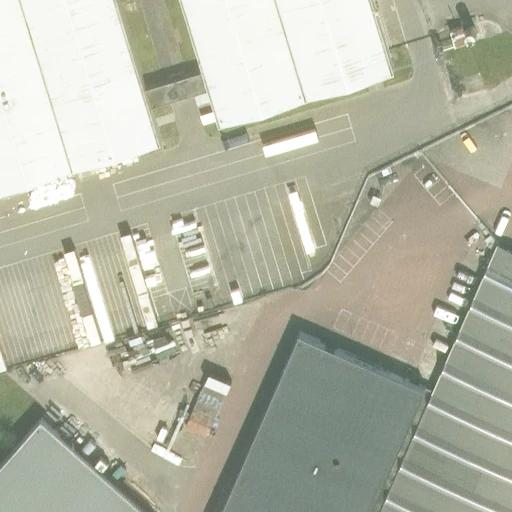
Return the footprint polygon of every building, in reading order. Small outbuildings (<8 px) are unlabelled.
[(119,0),(0,0),(0,185),(161,137),(152,110),(180,102),(175,84),(147,94),(119,0)] [(393,67),(372,0),(182,0),(205,75),(175,84),(180,102),(211,93),(218,120),(393,67)] [(461,26),(450,30),(455,45),(465,41),(461,26)] [(224,306),(308,285),(303,263),(307,255),(291,251),(280,207),(270,210),(264,188),(251,210),(249,201),(244,222),(236,217),(233,228),(239,252),(227,249),(225,253),(221,240),(206,244),(203,229),(190,233),(187,246),(181,247),(187,270),(191,273),(199,302),(207,304),(216,302),(224,306)] [(511,511),(511,249),(497,243),(432,390),(298,331),(217,511),(511,511)] [(0,511),(149,511),(42,418),(0,465),(0,511)]
